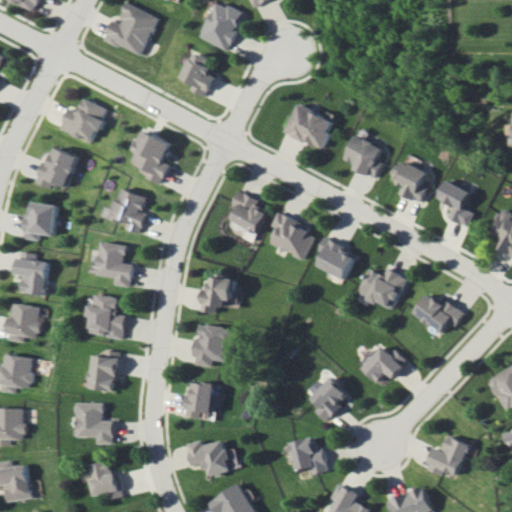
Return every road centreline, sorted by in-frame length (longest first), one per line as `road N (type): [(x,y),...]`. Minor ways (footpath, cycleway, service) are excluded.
road 1 (residential): [(55,52),(462,264),(511,305)]
road 2 (residential): [(178,511),(157,412),(178,246),(259,77),(296,48)]
road 3 (residential): [(375,450),(511,307)]
road 4 (residential): [(82,0),(0,171)]
